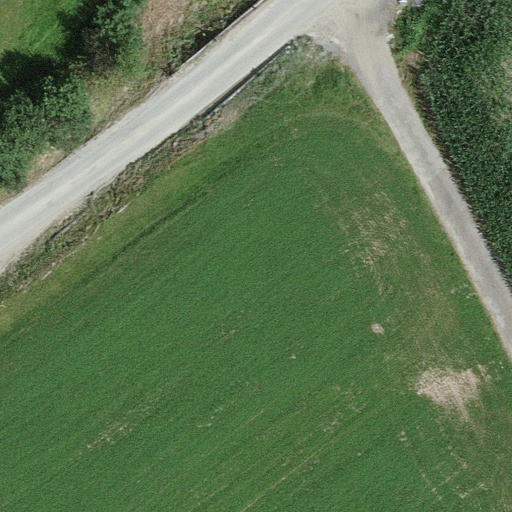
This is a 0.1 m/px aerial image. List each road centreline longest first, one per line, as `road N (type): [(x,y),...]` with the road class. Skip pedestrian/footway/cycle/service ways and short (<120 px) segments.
road 1 (track): [(0,228),(60,192),(310,0)]
road 2 (track): [(511,318),(350,0)]
